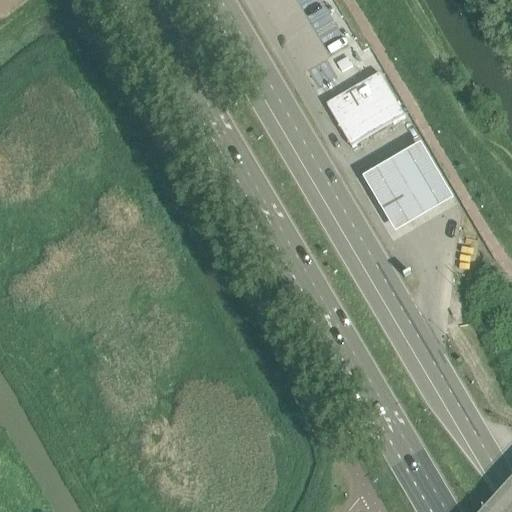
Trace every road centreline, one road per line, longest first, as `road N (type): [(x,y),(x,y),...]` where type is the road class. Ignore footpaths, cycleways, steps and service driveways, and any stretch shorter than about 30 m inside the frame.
road 1 (secondary): [(146,0),(445,511)]
road 2 (secondary): [(511,494),(220,0)]
